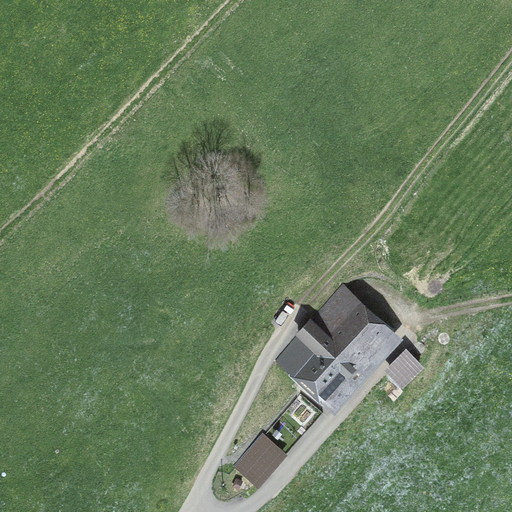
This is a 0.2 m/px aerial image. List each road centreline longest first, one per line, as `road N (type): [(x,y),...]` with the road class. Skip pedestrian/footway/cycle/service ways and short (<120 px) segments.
road 1 (track): [(282,329),(511,57)]
road 2 (track): [(282,329),(186,511)]
